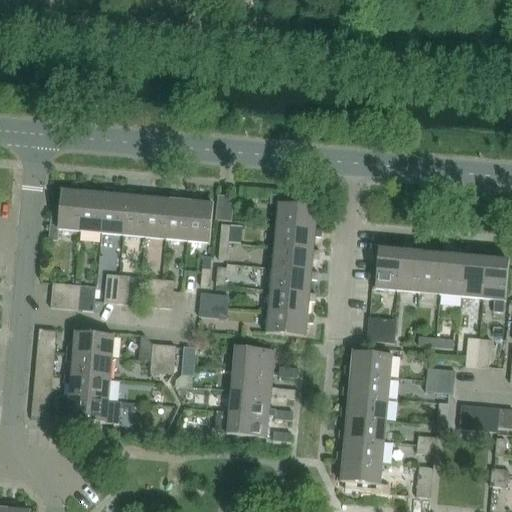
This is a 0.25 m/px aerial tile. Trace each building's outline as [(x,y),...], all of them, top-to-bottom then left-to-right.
[(83,193),(79,234),(101,236),(105,195),(104,195),(90,194),(91,188),(83,187),(83,193)] [(104,195),(105,195),(101,236),(122,238),(126,197),(112,196),(113,190),(105,189),(104,195)] [(51,211),(50,222),(49,243),(58,243),(59,232),(79,234),(83,193),(61,191),(59,211),(51,211)] [(126,197),(122,238),(144,240),(148,199),(147,199),(134,198),(134,192),(126,191),(126,197)] [(147,199),(148,199),(144,240),(165,242),(169,201),(155,200),(156,194),(148,193),(147,199)] [(169,201),(165,242),(187,244),(191,203),(190,203),(177,202),(177,196),(169,195),(169,201)] [(190,203),(191,203),(187,244),(209,246),(213,205),(198,204),(199,198),(191,197),(190,203)] [(233,198),(228,198),(218,197),(215,222),(231,223),(233,198)] [(316,231),(318,209),(298,207),(298,199),(270,197),(270,205),(277,206),(275,227),(316,231)] [(221,226),(219,244),(228,245),(230,227),(221,226)] [(316,231),(275,227),(273,249),(314,253),(314,252),(315,239),(321,239),(322,231),(316,231)] [(228,245),(219,244),(218,261),(227,262),(228,245)] [(400,253),(387,252),(387,246),(379,245),(377,272),(375,292),(397,293),(400,253)] [(400,253),(397,293),(418,295),(422,255),(421,255),(408,254),(409,248),(400,247),(400,253)] [(314,253),(273,249),(271,270),(312,274),(313,260),(319,261),(320,253),(314,252),(314,253)] [(422,255),(418,295),(440,297),(443,257),(430,256),(430,250),(422,249),(421,255),(422,255)] [(443,257),(440,297),(461,299),(465,259),(464,259),(451,258),(452,252),(443,251),(443,257)] [(461,299),(483,301),(487,261),(486,261),(473,260),(473,254),(465,253),(464,259),(465,259),(461,299)] [(487,261),(483,301),(494,302),(493,315),(504,316),(509,263),(494,262),(495,256),(487,255),(486,261),(487,261)] [(226,270),(217,269),(215,287),(224,288),(226,270)] [(312,274),(271,270),(269,292),(310,296),(310,295),(311,282),(317,282),(318,274),(312,274)] [(202,271),(200,289),(209,289),(211,272),(202,271)] [(116,306),(119,278),(107,277),(104,305),(116,306)] [(128,307),(131,279),(119,278),(116,306),(128,307)] [(131,279),(128,307),(138,308),(141,280),(131,279)] [(147,309),(159,310),(162,282),(150,281),(147,309)] [(171,311),(173,293),(174,283),(162,282),(159,310),(171,311)] [(80,288),(52,285),(51,297),(79,300),(80,288)] [(310,296),(269,292),(267,313),(308,317),(309,303),(315,304),(316,296),(310,295),(310,296)] [(228,298),(214,297),(200,295),(199,307),(227,310),(228,298)] [(79,300),(51,297),(50,310),(78,312),(79,300)] [(227,310),(199,307),(198,319),(226,321),(227,310)] [(308,317),(267,313),(265,336),(306,339),(307,325),(313,325),(314,317),(308,317)] [(395,322),(368,320),(367,319),(367,331),(394,334),(395,322)] [(38,331),(37,345),(55,346),(56,332),(38,331)] [(367,331),(366,342),(366,343),(394,345),(394,334),(367,331)] [(67,349),(66,356),(112,360),(114,338),(74,334),(73,349),(67,349)] [(417,348),(435,349),(436,340),(419,339),(417,348)] [(436,340),(435,349),(453,351),(454,342),(436,340)] [(468,340),(466,352),(465,368),(477,369),(479,341),(468,340)] [(479,341),(477,369),(488,370),(491,342),(479,341)] [(55,346),(37,345),(37,353),(54,355),(55,346)] [(150,374),(161,375),(164,347),(152,346),(150,374)] [(164,347),(161,375),(173,376),(175,349),(164,347)] [(195,350),(184,349),(181,377),(193,378),(195,350)] [(232,371),(272,375),(274,352),(234,349),(232,371)] [(54,355),(37,353),(35,366),(53,368),(54,355)] [(344,376),(350,376),(390,379),(392,357),(352,354),(351,368),(345,368),(344,376)] [(112,360),(66,356),(65,363),(71,364),(70,378),(110,382),(112,360)] [(53,368),(35,366),(35,375),(52,377),(53,368)] [(278,378),(296,380),(297,371),(279,369),(278,378)] [(278,390),(271,389),(272,375),(232,371),(230,392),(270,396),(270,397),(277,397),(277,391),(278,391),(278,390)] [(426,383),(454,385),(455,373),(427,371),(426,383)] [(52,377),(35,375),(33,388),(51,389),(52,377)] [(348,397),(388,401),(390,379),(350,376),(349,390),(343,389),(342,397),(348,398),(348,397)] [(70,378),(64,377),(63,385),(69,385),(68,399),(68,400),(109,403),(110,382),(70,378)] [(424,394),(451,397),(453,397),(454,385),(426,383),(424,394)] [(51,389),(33,388),(33,397),(50,398),(51,389)] [(276,400),(294,401),(295,392),(278,391),(277,391),(277,397),(276,400)] [(230,392),(228,414),(268,418),(268,419),(275,419),(275,412),(269,412),(270,397),(270,396),(230,392)] [(50,398),(33,397),(31,410),(49,411),(50,398)] [(386,422),(388,401),(348,397),(348,398),(347,411),(340,411),(340,419),(346,419),(386,422)] [(68,407),(66,422),(107,425),(109,403),(68,400),(68,399),(62,399),(61,406),(68,407)] [(439,405),(437,423),(446,424),(447,406),(439,405)] [(459,431),(471,432),(473,409),(461,407),(459,431)] [(473,409),(471,432),(484,434),(486,410),(473,409)] [(49,411),(31,410),(31,419),(48,420),(49,411)] [(497,430),(499,412),(499,411),(486,410),(484,434),(497,435),(497,430)] [(275,419),(274,421),(292,423),(293,414),(275,412),(275,419)] [(217,434),(226,435),(226,436),(266,440),(268,419),(268,418),(228,414),(228,415),(219,414),(217,434)] [(386,422),(346,419),(345,433),(338,432),(338,440),(344,441),(344,440),(384,444),(386,422)] [(273,434),(272,443),(290,444),(291,435),(273,434)] [(418,438),(417,447),(435,448),(435,440),(418,438)] [(382,465),(384,444),(344,440),(344,441),(343,454),(336,454),(336,462),(342,462),(382,465)] [(505,441),(496,441),(495,458),(503,459),(505,441)] [(435,448),(417,447),(416,455),(434,457),(435,448)] [(359,494),(389,497),(390,487),(380,486),(382,465),(342,462),(340,484),(360,486),(359,494)] [(415,499),(418,499),(430,500),(433,470),(419,469),(415,499)] [(509,473),(493,471),(491,471),(490,480),(508,481),(509,473)] [(508,481),(490,480),(489,488),(507,490),(508,481)]
